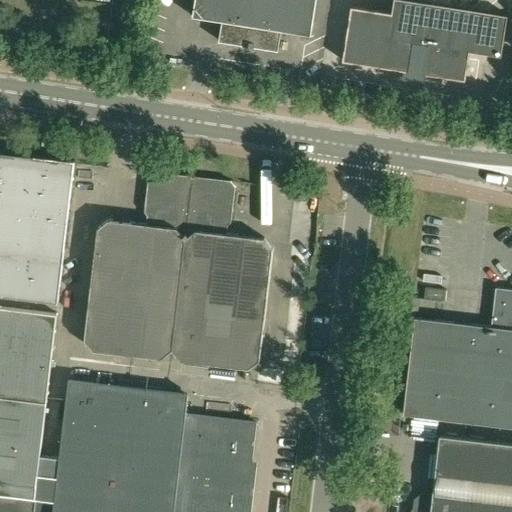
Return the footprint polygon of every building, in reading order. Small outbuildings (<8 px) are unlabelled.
[(195,0),(193,17),(222,22),(252,26),(256,0),(195,0)] [(311,36),(317,0),(256,0),(252,26),(222,22),(219,41),(279,51),(282,31),(311,36)] [(394,0),(392,13),(352,6),(343,61),(409,71),(408,75),(416,77),(424,78),(424,74),(466,80),(470,51),(502,56),(508,15),(411,0),(394,0)] [(0,296),(57,303),(62,260),(75,159),(33,154),(33,155),(0,151),(0,296)] [(163,358),(174,350),(193,179),(155,174),(151,177),(147,209),(150,213),(154,213),(153,223),(108,218),(98,227),(85,338),(93,350),(163,358)] [(250,368),(261,360),(274,249),(265,237),(221,232),(222,221),(225,222),(229,219),(233,186),(230,183),(193,179),(174,350),(182,360),(250,368)] [(511,427),(511,289),(496,287),(491,326),(415,317),(404,415),(412,416),(511,427)] [(426,288),(424,298),(446,301),(447,290),(426,288)] [(0,306),(0,395),(48,401),(58,314),(0,306)] [(245,511),(256,422),(185,413),(187,395),(69,381),(53,511),(245,511)] [(0,395),(0,493),(37,498),(40,475),(48,402),(48,401),(0,395)] [(511,511),(511,443),(440,435),(433,495),(429,494),(425,489),(424,490),(427,494),(415,504),(415,509),(412,509),(411,511),(511,511)] [(0,511),(35,511),(37,498),(0,493),(0,511)]
